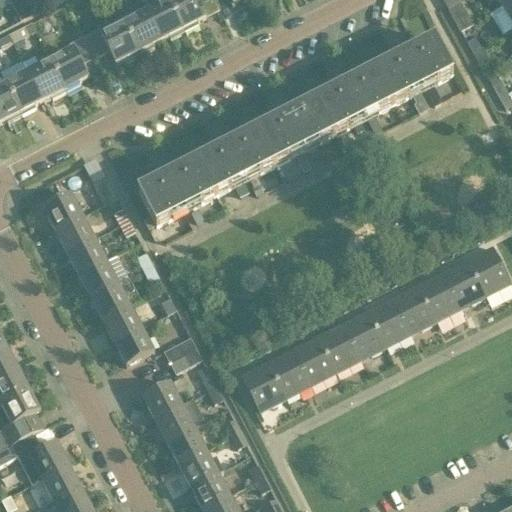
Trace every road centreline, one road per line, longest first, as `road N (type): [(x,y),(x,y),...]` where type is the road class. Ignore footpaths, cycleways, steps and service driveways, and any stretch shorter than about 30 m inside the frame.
road 1 (residential): [(0,186),(359,0)]
road 2 (residential): [(149,511),(0,229)]
